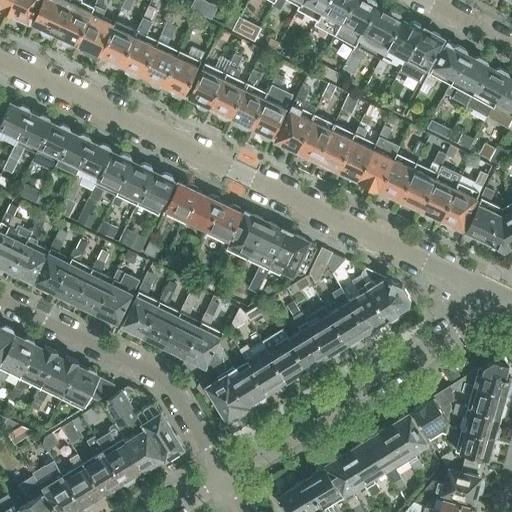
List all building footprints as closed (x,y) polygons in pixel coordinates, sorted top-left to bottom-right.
[(0,0),(0,7),(7,11),(11,0),(0,0)] [(11,0),(7,11),(17,15),(18,18),(23,21),(26,19),(29,21),(38,0),(11,0)] [(56,33),(69,1),(66,0),(42,0),(33,22),(42,27),(44,31),(49,33),(53,32),(56,33)] [(79,0),(70,0),(56,33),(63,37),(65,40),(70,43),(74,42),(77,43),(91,12),(77,5),(79,0)] [(76,45),(83,49),(98,56),(99,53),(114,22),(102,16),(109,0),(96,0),(93,7),(91,11),(91,12),(77,43),(76,45)] [(141,73),(142,74),(158,41),(146,36),(153,20),(153,19),(158,8),(156,7),(159,0),(158,0),(151,0),(144,17),(143,16),(136,31),(121,64),(130,68),(131,72),(137,74),(141,73)] [(124,0),(121,7),(129,10),(133,0),(124,0)] [(217,6),(204,0),(193,0),(190,7),(211,18),(217,6)] [(273,0),(272,4),(280,9),(283,3),(284,0),(295,0),(300,3),(301,3),(302,0),(273,0)] [(308,8),(320,14),(327,0),(302,0),(301,3),(300,3),(294,14),(302,18),(305,12),(308,8)] [(327,0),(320,14),(317,19),(316,22),(318,23),(335,33),(338,28),(340,25),(353,0),(327,0)] [(376,4),(375,0),(353,0),(340,25),(338,28),(335,33),(356,44),(359,37),(360,35),(377,4),(376,4)] [(381,57),(383,54),(385,49),(402,18),(401,17),(399,13),(393,10),(389,11),(377,4),(356,44),(381,57)] [(239,16),(232,12),(225,25),(233,29),(239,16)] [(165,26),(172,30),(178,18),(170,14),(165,26)] [(240,33),(247,20),(239,16),(233,29),(240,33)] [(394,54),(405,60),(422,29),(421,28),(420,24),(414,21),(409,22),(402,18),(385,49),(383,53),(389,55),(394,54)] [(120,63),(121,64),(136,31),(115,21),(114,22),(99,53),(108,58),(110,62),(116,64),(120,63)] [(429,33),(422,29),(405,60),(400,69),(420,80),(442,40),(441,39),(440,34),(434,31),(429,33)] [(438,75),(451,82),(452,82),(468,53),(467,53),(466,49),(458,45),(454,46),(450,43),(449,39),(447,39),(424,81),(433,85),(438,75)] [(162,83),(163,84),(179,51),(158,41),(142,74),(151,78),(152,81),(158,84),(162,83)] [(230,115),(231,115),(246,83),(233,77),(243,56),(243,57),(248,47),(240,43),(235,53),(225,73),(210,105),(219,110),(220,114),(226,116),(230,115)] [(179,51),(163,84),(172,87),(174,91),(179,94),(183,93),(185,94),(205,52),(191,46),(187,55),(179,51)] [(361,58),(361,56),(352,51),(343,66),(344,66),(353,71),(361,58)] [(305,56),(299,53),(295,60),(306,66),(310,59),(305,56)] [(466,104),(472,93),(473,93),(488,64),(486,60),(479,56),(475,57),(468,53),(452,82),(451,82),(446,92),(466,104)] [(374,70),(381,74),(387,63),(380,59),(374,70)] [(256,62),(251,73),(257,76),(262,65),(256,62)] [(209,105),(210,105),(225,73),(204,63),(189,95),(198,100),(199,104),(205,106),(209,105)] [(487,115),(493,105),(509,75),(507,71),(500,67),(496,68),(488,64),(473,93),(472,93),(466,104),(474,108),(487,115)] [(340,74),(340,73),(336,71),(323,65),(319,73),(336,81),(340,74)] [(284,75),(277,72),(267,93),(253,126),(261,130),(262,133),(268,136),(272,135),(273,136),(289,103),(276,98),(281,88),(278,87),(284,75)] [(511,119),(511,76),(509,75),(493,105),(487,115),(508,126),(511,119)] [(336,85),(329,82),(322,96),(330,99),(336,85)] [(267,93),(246,83),(231,115),(240,120),(241,123),(247,126),(251,125),(253,126),(267,93)] [(302,84),(296,97),(304,100),(310,88),(302,84)] [(395,102),(384,97),(381,104),(391,109),(395,102)] [(0,120),(0,132),(17,141),(31,111),(30,110),(29,107),(23,104),(19,105),(10,100),(0,120)] [(297,147),(298,147),(313,115),(292,105),(277,137),(285,141),(287,145),(293,148),(297,147)] [(338,117),(345,120),(351,108),(343,105),(338,117)] [(23,144),(37,150),(51,120),(50,120),(49,116),(43,113),(39,115),(31,111),(17,141),(7,161),(13,163),(22,149),(20,148),(23,144)] [(363,114),(357,126),(365,130),(371,118),(363,114)] [(317,156),(318,157),(334,125),(313,115),(298,147),(306,151),(308,155),(313,158),(317,156)] [(59,124),(51,120),(37,150),(32,160),(52,170),(71,130),(70,129),(69,126),(63,123),(59,124)] [(358,179),(379,189),(395,154),(382,148),(392,128),(385,124),(375,144),(358,179)] [(334,168),(338,166),(353,134),(334,125),(318,157),(327,161),(328,165),(334,168)] [(349,175),(358,179),(375,144),(362,138),(366,130),(365,130),(357,126),(353,134),(338,166),(347,171),(349,175)] [(80,134),(71,130),(52,170),(60,173),(62,170),(73,176),(92,139),(90,139),(89,136),(83,133),(80,134)] [(99,143),(92,139),(73,176),(64,196),(73,200),(80,183),(79,183),(84,173),(98,180),(112,150),(113,149),(110,148),(109,145),(102,142),(99,143)] [(418,140),(412,152),(420,156),(426,143),(418,140)] [(479,154),(489,159),(495,147),(485,142),(479,154)] [(447,154),(453,157),(457,148),(451,145),(447,154)] [(495,147),(489,159),(497,163),(501,155),(507,151),(496,145),(495,147)] [(408,199),(421,206),(437,174),(446,153),(438,149),(429,170),(416,164),(400,199),(404,201),(408,199)] [(106,186),(117,192),(133,159),(132,159),(130,155),(124,152),(120,153),(112,150),(98,180),(90,197),(99,201),(106,186)] [(463,150),(453,171),(461,175),(467,163),(466,163),(471,154),(463,150)] [(379,189),(400,199),(416,164),(395,154),(379,189)] [(117,192),(138,202),(153,169),(152,169),(151,165),(145,162),(141,163),(133,159),(117,192)] [(153,169),(138,202),(135,209),(141,212),(145,205),(159,212),(175,180),(173,179),(171,175),(166,172),(161,173),(153,169)] [(480,170),(475,181),(482,185),(488,173),(480,170)] [(434,212),(442,216),(457,184),(437,174),(421,206),(423,207),(424,210),(430,213),(434,212)] [(163,211),(186,222),(200,191),(199,190),(198,187),(191,184),(188,185),(178,180),(163,211)] [(457,184),(442,216),(443,216),(445,220),(450,223),(454,222),(463,226),(478,193),(482,185),(475,181),(474,181),(470,189),(457,184)] [(465,230),(487,241),(503,208),(489,201),(494,191),(486,187),(465,230)] [(186,222),(207,232),(222,201),(220,200),(219,198),(213,195),(210,195),(200,191),(186,222)] [(53,198),(41,192),(36,201),(49,207),(53,198)] [(207,232),(228,242),(243,211),(241,210),(240,208),(234,205),(231,205),(222,201),(207,232)] [(503,208),(487,241),(505,249),(511,244),(511,207),(509,204),(503,208)] [(94,210),(85,205),(78,221),(87,225),(94,210)] [(243,211),(228,242),(226,247),(248,257),(265,220),(244,210),(243,211)] [(0,243),(14,216),(7,212),(0,225),(0,243)] [(11,268),(13,269),(28,239),(15,233),(22,219),(14,216),(0,243),(0,262),(0,263),(2,266),(8,269),(11,268)] [(265,220),(248,257),(260,263),(249,288),(258,292),(270,268),(287,230),(265,220)] [(33,279),(35,280),(49,250),(36,243),(42,230),(34,226),(28,239),(13,269),(22,273),(23,277),(29,280),(33,279)] [(309,240),(287,230),(270,268),(280,273),(282,270),(294,275),(296,272),(297,272),(306,271),(317,246),(308,242),(309,240)] [(54,289),(55,290),(71,258),(58,252),(63,242),(56,238),(50,250),(49,250),(35,280),(43,284),(44,288),(50,290),(54,289)] [(157,245),(149,241),(144,251),(152,255),(157,245)] [(333,252),(322,247),(310,272),(316,281),(321,278),(333,252)] [(84,252),(76,248),(72,258),(71,258),(55,290),(64,294),(65,298),(71,301),(75,299),(77,300),(92,268),(79,262),(84,252)] [(180,255),(172,251),(166,262),(181,269),(182,265),(180,255)] [(228,260),(223,258),(218,268),(224,270),(228,260)] [(97,310),(113,279),(100,272),(104,262),(97,259),(92,269),(92,268),(77,300),(85,304),(86,308),(92,311),(96,310),(97,310)] [(113,279),(97,310),(106,315),(107,318),(113,321),(117,320),(119,321),(140,279),(126,273),(130,265),(122,261),(113,279)] [(212,279),(200,274),(197,282),(208,287),(212,279)] [(360,293),(348,300),(367,330),(368,329),(372,330),(378,327),(378,323),(386,318),(365,283),(360,275),(352,280),(360,293)] [(142,333),(144,333),(159,301),(146,295),(154,280),(146,276),(122,323),(131,327),(133,331),(139,334),(142,333)] [(370,280),(365,283),(386,318),(388,317),(392,318),(397,315),(398,311),(409,304),(410,298),(402,284),(386,277),(375,284),(374,281),(370,280)] [(163,343),(165,344),(180,312),(167,305),(175,289),(167,285),(159,301),(144,333),(152,338),(154,341),(160,344),(163,343)] [(341,305),(329,312),(328,313),(347,342),(348,341),(352,343),(358,339),(358,335),(367,330),(348,300),(341,287),(333,292),(341,305)] [(185,353),(186,354),(202,322),(201,322),(188,315),(197,297),(190,293),(180,312),(165,344),(173,348),(174,351),(180,354),(185,353)] [(338,348),(341,346),(344,344),(347,342),(328,313),(329,312),(321,300),(313,305),(321,317),(309,325),(308,325),(327,355),(328,354),(332,355),(338,352),(338,348)] [(238,309),(232,321),(235,326),(248,318),(244,312),(238,309)] [(202,322),(186,354),(194,358),(195,362),(201,365),(205,363),(207,364),(209,360),(213,352),(218,342),(223,332),(209,326),(213,316),(206,312),(201,322),(202,322)] [(308,325),(309,325),(301,312),(293,317),(301,329),(289,337),(307,367),(309,366),(313,367),(318,364),(319,360),(327,355),(308,325)] [(259,337),(267,349),(286,380),(295,374),(299,376),(305,372),(305,368),(307,367),(289,337),(288,336),(275,344),(267,332),(266,332),(257,317),(251,321),(260,336),(259,337)] [(0,363),(15,333),(14,333),(12,329),(6,326),(2,327),(0,326),(0,363)] [(7,370),(20,376),(36,344),(35,343),(33,339),(27,336),(23,337),(15,333),(0,363),(0,378),(2,380),(7,370)] [(248,361),(247,362),(234,369),(218,342),(213,352),(219,361),(246,404),(247,404),(255,399),(259,401),(264,397),(265,393),(267,392),(248,361)] [(27,380),(41,386),(42,387),(58,355),(57,354),(58,351),(46,345),(44,348),(36,344),(20,376),(15,386),(23,390),(27,380)] [(248,361),(267,392),(275,387),(279,388),(285,384),(285,380),(286,380),(267,349),(255,357),(247,344),(239,349),(247,362),(248,361)] [(246,404),(213,352),(209,360),(220,378),(207,386),(227,420),(249,407),(247,404),(246,404)] [(480,367),(475,384),(506,393),(506,392),(509,390),(511,383),(509,379),(510,376),(505,375),(509,363),(503,353),(480,367)] [(48,390),(62,397),(78,365),(78,364),(79,362),(66,355),(65,358),(58,355),(42,387),(41,386),(36,396),(44,400),(48,390)] [(62,397),(57,406),(64,410),(69,400),(83,407),(94,385),(98,376),(99,375),(97,374),(96,370),(90,367),(86,369),(78,365),(62,397)] [(460,380),(466,382),(472,383),(474,373),(471,373),(460,380)] [(94,385),(89,395),(97,399),(111,391),(114,384),(98,376),(94,385)] [(466,382),(460,380),(452,384),(455,389),(463,391),(466,382)] [(475,384),(469,406),(500,415),(500,414),(503,412),(505,404),(504,401),(506,393),(475,384)] [(122,389),(105,399),(121,425),(130,420),(136,416),(142,423),(145,428),(146,428),(163,456),(165,458),(183,447),(161,412),(154,400),(136,411),(125,395),(134,389),(127,385),(122,389)] [(449,386),(443,390),(412,409),(429,437),(442,428),(446,431),(449,421),(448,418),(451,404),(450,402),(453,400),(454,395),(449,386)] [(463,428),(494,437),(494,436),(497,434),(499,426),(497,423),(500,415),(469,406),(456,403),(454,412),(464,414),(460,427),(463,428)] [(92,407),(82,413),(86,420),(96,414),(92,407)] [(397,422),(389,427),(406,456),(414,468),(422,464),(414,451),(428,442),(410,414),(408,415),(404,414),(398,418),(397,422)] [(138,433),(126,440),(143,468),(145,468),(148,469),(155,464),(156,460),(163,456),(146,428),(145,428),(142,423),(136,416),(130,420),(136,429),(138,433)] [(61,426),(67,436),(71,442),(80,436),(70,420),(61,426)] [(97,439),(104,450),(122,481),(123,480),(128,481),(134,478),(135,473),(143,468),(126,440),(115,423),(110,426),(109,431),(110,431),(97,439)] [(7,433),(10,436),(25,426),(21,424),(7,433)] [(43,442),(47,449),(67,436),(61,426),(45,436),(43,442)] [(376,435),(368,440),(385,469),(399,490),(405,487),(399,478),(401,477),(393,464),(406,456),(389,427),(388,428),(384,427),(377,431),(376,435)] [(494,437),(463,428),(457,451),(487,459),(488,458),(491,456),(493,448),(491,445),(494,437)] [(96,455),(84,462),(83,463),(102,493),(103,493),(107,494),(113,490),(114,486),(122,481),(104,450),(95,435),(87,440),(96,455)] [(356,447),(347,453),(365,482),(372,494),(380,489),(372,477),(385,469),(368,440),(367,441),(363,440),(356,444),(356,447)] [(56,480),(43,488),(57,511),(71,511),(82,506),(63,475),(64,475),(47,449),(43,442),(35,447),(56,480)] [(326,466),(344,496),(354,511),(363,511),(358,503),(359,502),(351,490),(365,482),(347,453),(346,453),(342,452),(335,457),(335,460),(326,466)] [(73,464),(76,468),(64,475),(63,475),(82,506),(83,505),(87,506),(93,503),(94,498),(102,493),(95,482),(83,463),(84,462),(78,453),(69,458),(73,464)] [(481,477),(485,462),(464,456),(462,465),(460,471),(471,474),(481,477)] [(324,508),(344,496),(326,466),(326,465),(324,466),(321,465),(316,468),(315,472),(305,478),(324,508)] [(433,480),(426,487),(474,501),(477,491),(479,492),(482,490),(484,482),(483,479),(480,478),(481,477),(471,474),(449,468),(445,483),(433,480)] [(57,511),(43,488),(34,474),(19,484),(29,500),(17,508),(19,511),(57,511)] [(317,511),(324,508),(305,478),(284,491),(280,490),(275,493),(274,496),(279,504),(283,505),(286,503),(290,511),(317,511)] [(0,497),(0,503),(4,510),(14,503),(8,493),(0,497)] [(423,511),(475,511),(476,511),(474,507),(475,505),(444,496),(440,510),(425,506),(423,511)] [(14,503),(4,510),(5,511),(19,511),(17,508),(14,503)]
